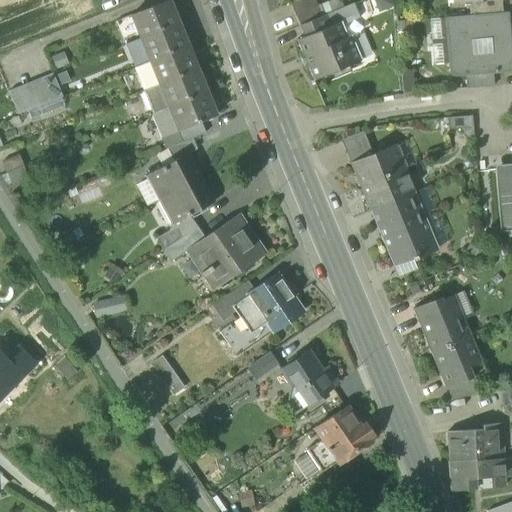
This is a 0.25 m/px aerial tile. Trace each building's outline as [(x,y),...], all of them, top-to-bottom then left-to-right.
[(131,15),(141,38),(178,23),(169,0),(131,15)] [(326,15),(321,17),(314,0),(299,0),(296,1),(290,4),(299,26),(304,37),(330,26),(326,15)] [(392,0),(373,0),(379,13),(395,6),(392,0)] [(469,4),(469,16),(502,14),(501,1),(469,4)] [(359,18),(353,3),(326,15),(330,26),(341,21),(343,25),(359,18)] [(449,72),(455,78),(465,77),(493,75),(511,72),(511,61),(511,59),(508,56),(507,46),(511,45),(509,31),(506,31),(506,26),(507,26),(506,15),(508,15),(508,13),(502,14),(469,16),(444,19),(448,64),(449,72)] [(361,17),(359,18),(343,25),(347,37),(351,35),(362,61),(349,66),(352,72),(379,61),(361,17)] [(433,66),(448,64),(444,19),(429,20),(433,66)] [(296,40),(313,81),(349,66),(362,61),(351,35),(347,37),(343,25),(341,21),(330,26),(304,37),(296,40)] [(141,38),(150,61),(187,46),(178,23),(141,38)] [(126,44),(135,67),(150,61),(141,38),(126,44)] [(135,67),(144,90),(197,69),(187,46),(150,61),(135,67)] [(64,52),(51,57),(56,70),(69,65),(64,52)] [(163,105),(164,109),(206,93),(197,69),(144,90),(143,91),(151,110),(163,105)] [(402,73),(403,95),(413,93),(416,93),(414,72),(402,73)] [(53,74),(42,79),(31,83),(20,88),(9,92),(18,116),(28,112),(29,111),(40,107),(52,102),(62,98),(63,97),(53,74)] [(465,77),(466,89),(493,87),(493,75),(465,77)] [(215,116),(206,93),(164,109),(152,114),(152,115),(161,138),(178,131),(202,121),(215,116)] [(29,111),(28,112),(31,120),(65,107),(62,98),(52,102),(40,107),(29,111)] [(151,110),(152,114),(164,109),(163,105),(151,110)] [(448,118),(449,130),(471,128),(470,117),(448,118)] [(202,121),(178,131),(161,138),(166,148),(166,149),(168,148),(173,162),(187,154),(188,156),(198,150),(193,138),(206,132),(202,122),(202,121)] [(341,142),(350,163),(372,154),(364,133),(341,142)] [(350,163),(360,187),(405,169),(395,145),(372,154),(350,163)] [(156,156),(162,168),(173,162),(168,148),(166,149),(156,156)] [(147,179),(158,200),(200,178),(188,156),(187,154),(173,162),(162,168),(146,176),(147,179)] [(2,162),(7,174),(24,167),(19,155),(2,162)] [(24,167),(7,174),(12,185),(29,178),(24,167)] [(511,167),(498,169),(503,228),(511,227),(511,167)] [(360,187),(370,211),(414,192),(405,169),(360,187)] [(214,204),(200,178),(158,200),(172,226),(176,224),(191,216),(214,204)] [(158,200),(147,179),(135,186),(146,206),(158,200)] [(435,241),(437,248),(449,243),(439,219),(433,222),(429,213),(436,210),(426,188),(414,192),(435,241)] [(435,241),(414,192),(370,211),(393,266),(412,258),(413,261),(417,259),(416,256),(426,252),(424,246),(435,241)] [(163,251),(172,263),(187,251),(206,238),(198,227),(191,216),(176,224),(178,228),(157,239),(163,251)] [(211,271),(221,286),(267,254),(251,229),(243,234),(233,219),(206,238),(187,251),(204,276),(211,271)] [(84,236),(80,227),(60,238),(65,246),(84,236)] [(424,246),(426,252),(437,248),(435,241),(424,246)] [(393,266),(398,277),(417,269),(413,261),(412,258),(393,266)] [(103,277),(115,285),(123,271),(112,264),(103,277)] [(233,308),(251,334),(252,333),(249,328),(264,318),(272,330),(271,331),(272,333),(305,310),(304,309),(303,310),(280,277),(281,276),(280,274),(255,291),(232,307),(233,308)] [(212,306),(223,322),(231,316),(228,312),(233,308),(232,307),(255,291),(248,281),(212,306)] [(463,316),(464,320),(474,316),(464,291),(448,297),(457,319),(463,316)] [(123,296),(92,303),(95,319),(127,312),(123,296)] [(412,309),(430,354),(471,337),(464,320),(463,316),(457,319),(448,297),(441,300),(440,298),(412,309)] [(483,364),(471,337),(430,354),(440,377),(446,374),(450,385),(445,388),(445,389),(446,389),(473,378),(469,369),(483,364)] [(19,345),(5,361),(0,355),(0,397),(21,375),(19,373),(33,358),(19,345)] [(304,405),(305,407),(338,384),(327,368),(322,371),(309,352),(281,371),(304,405)] [(248,368),(256,380),(278,365),(270,353),(248,368)] [(152,364),(163,378),(173,371),(163,357),(152,364)] [(77,372),(65,358),(54,367),(67,381),(77,372)] [(173,371),(163,378),(174,394),(185,387),(173,371)] [(440,377),(445,388),(450,385),(446,374),(440,377)] [(446,389),(451,400),(471,396),(480,395),(473,378),(446,389)] [(511,389),(500,391),(504,415),(511,413),(511,389)] [(315,427),(323,439),(307,450),(308,452),(320,470),(322,472),(338,461),(339,463),(370,442),(368,439),(373,436),(364,424),(360,427),(346,407),(315,427)] [(483,430),(473,431),(474,460),(503,458),(499,423),(483,425),(483,430)] [(450,462),(474,460),(473,431),(447,433),(450,462)] [(293,462),(305,480),(320,470),(308,452),(293,462)] [(511,457),(503,458),(504,477),(511,476),(511,457)] [(505,486),(504,477),(503,458),(474,460),(450,462),(452,490),(505,486)] [(297,485),(306,497),(328,482),(322,472),(320,470),(305,480),(297,485)] [(252,490),(238,493),(241,509),(255,506),(252,490)] [(487,510),(488,511),(511,511),(511,501),(511,502),(487,510)]
